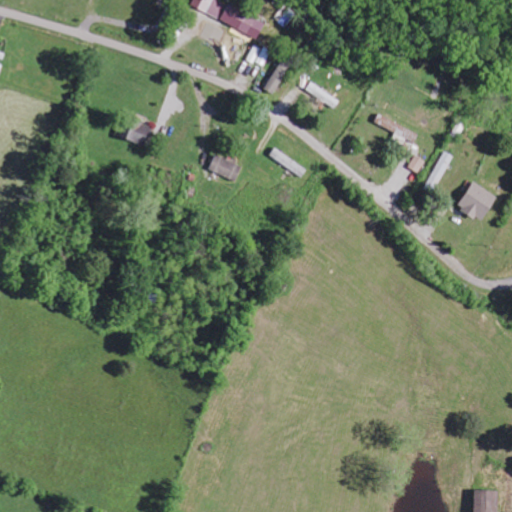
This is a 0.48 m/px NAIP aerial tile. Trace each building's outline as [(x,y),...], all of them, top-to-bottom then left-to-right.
[(195,0),(194,3),(259,39),(268,23),(225,0),(195,0)] [(277,94),(294,61),(285,56),(268,89),(277,94)] [(343,98),(313,83),(309,90),(339,106),(343,98)] [(397,132),(395,138),(414,148),(421,134),(382,113),(377,122),(397,132)] [(119,137),(152,143),(155,124),(122,118),(119,137)] [(427,190),(437,194),(454,154),(444,150),(427,190)] [(427,160),(416,155),(410,167),(420,172),(427,160)] [(212,172),(240,180),(245,163),(216,156),(212,172)] [(499,193),(474,182),(462,209),(488,220),(499,193)] [(501,511),(503,490),(479,489),(478,511),(501,511)]
